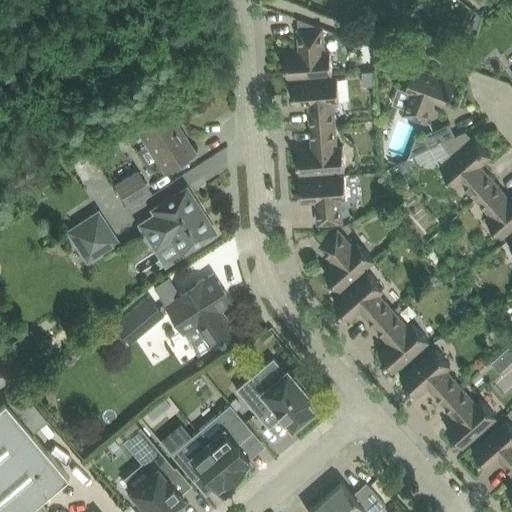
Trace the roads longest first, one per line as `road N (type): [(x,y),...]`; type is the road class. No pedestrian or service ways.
road 1 (residential): [(368,407),(295,319),(264,265),(242,0)]
road 2 (residential): [(245,511),(368,407)]
road 3 (residential): [(459,511),(368,407)]
